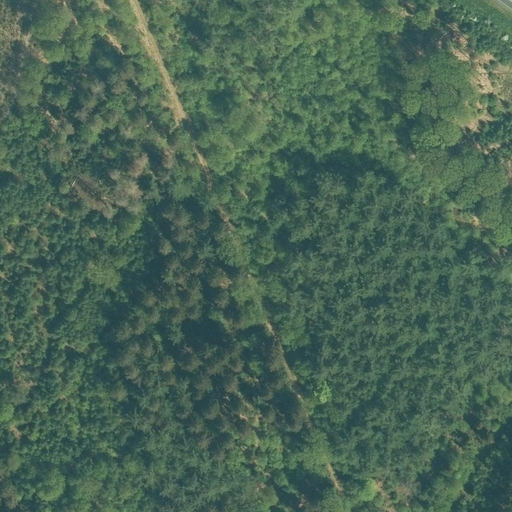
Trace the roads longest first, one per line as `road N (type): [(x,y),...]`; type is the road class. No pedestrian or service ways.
road 1 (track): [(131,0),(350,511)]
road 2 (track): [(0,130),(21,92),(43,0)]
